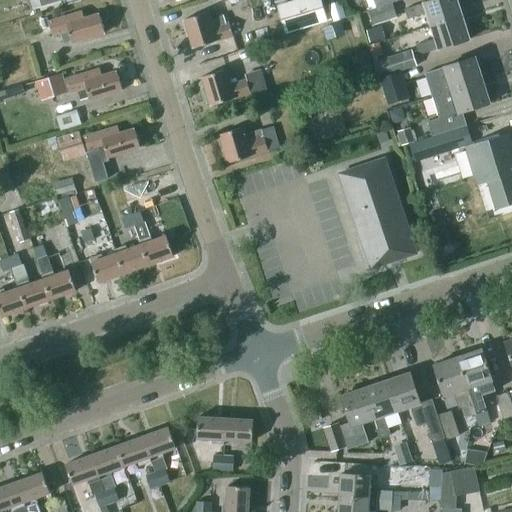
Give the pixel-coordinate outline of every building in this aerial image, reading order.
[(12,16),(47,8),(44,0),(19,0),(9,2),(12,16)] [(320,0),(303,0),(281,7),(289,34),(327,22),(320,0)] [(334,19),(345,16),(340,0),(329,3),(334,19)] [(425,12),(429,25),(461,16),(455,0),(432,0),(404,9),(407,18),(425,12)] [(367,12),(371,24),(394,17),(390,5),(367,12)] [(81,12),(48,22),(46,14),(20,22),(24,35),(39,30),(40,35),(51,32),(52,36),(68,31),(71,42),(104,33),(98,14),(83,18),(81,12)] [(183,20),(192,48),(232,36),(228,23),(226,24),(223,15),(210,19),(208,13),(183,20)] [(461,16),(429,25),(433,38),(415,44),(418,54),(438,48),(438,49),(468,39),(461,16)] [(381,26),(365,31),(369,43),(385,38),(381,26)] [(379,43),(368,46),(371,58),(382,54),(379,43)] [(377,78),(417,66),(412,51),(373,62),(377,78)] [(423,71),(431,94),(480,79),(472,56),(444,66),(444,65),(423,71)] [(66,79),(70,92),(78,90),(81,101),(89,98),(89,100),(122,90),(116,71),(101,75),(99,68),(66,79)] [(201,77),(209,106),(249,93),(245,80),(230,84),(226,70),(201,77)] [(62,74),(47,78),(35,82),(41,102),(68,93),(64,79),(62,74)] [(402,74),(378,81),(387,107),(410,100),(402,74)] [(488,103),(480,79),(431,94),(439,118),(427,122),(432,136),(466,125),(462,112),(488,103)] [(22,86),(0,93),(0,102),(25,95),(22,86)] [(273,94),(256,100),(259,109),(276,104),(273,94)] [(57,115),(61,129),(80,123),(76,109),(57,115)] [(274,125),(244,134),(242,127),(218,134),(226,162),(266,150),(267,151),(280,147),(274,125)] [(103,162),(107,161),(106,158),(140,148),(134,129),(117,134),(115,127),(81,137),(86,151),(103,146),(103,148),(86,153),(95,183),(108,179),(103,162)] [(467,127),(410,145),(415,160),(471,143),(467,127)] [(397,132),(401,146),(414,141),(411,131),(410,128),(397,132)] [(86,154),(79,132),(56,139),(63,161),(86,154)] [(386,133),(377,136),(379,144),(388,141),(386,133)] [(511,176),(511,173),(511,172),(511,156),(504,133),(470,144),(482,182),(486,180),(495,209),(496,209),(496,208),(511,202),(511,176)] [(415,252),(383,158),(339,174),(371,268),(415,252)] [(75,190),(72,178),(52,184),(55,195),(75,190)] [(121,187),(126,202),(149,195),(144,179),(121,187)] [(9,213),(19,243),(29,240),(19,210),(9,213)] [(134,226),(144,222),(140,211),(130,214),(134,223),(134,226)] [(121,218),(125,229),(134,226),(134,223),(130,214),(121,218)] [(148,266),(173,257),(165,236),(152,240),(145,222),(144,222),(134,226),(140,244),(148,266)] [(85,243),(95,240),(91,228),(81,232),(85,243)] [(39,236),(29,240),(36,261),(37,260),(47,257),(39,236)] [(140,244),(127,249),(126,245),(115,249),(116,253),(124,275),(148,266),(140,244)] [(103,258),(101,254),(90,258),(99,283),(124,275),(116,253),(103,258)] [(22,266),(18,255),(9,257),(8,258),(12,269),(13,269),(22,266)] [(68,270),(54,275),(53,271),(52,272),(47,257),(37,260),(36,261),(43,279),(51,301),(75,292),(68,270)] [(8,258),(0,260),(0,264),(3,273),(12,269),(8,258)] [(43,279),(30,284),(23,265),(22,266),(13,269),(12,269),(19,288),(26,309),(51,301),(43,279)] [(0,290),(0,313),(2,318),(26,309),(19,288),(5,293),(4,289),(0,290)] [(473,413),(477,424),(489,420),(481,395),(483,394),(480,383),(490,380),(481,350),(456,358),(473,413)] [(457,390),(465,415),(473,413),(456,358),(433,365),(442,395),(457,390)] [(410,373),(387,381),(397,411),(409,407),(416,426),(426,423),(431,437),(440,434),(429,401),(420,404),(410,373)] [(365,388),(375,419),(381,438),(391,434),(385,415),(397,411),(387,381),(365,388)] [(375,419),(365,388),(342,395),(350,423),(340,426),(339,424),(326,429),(333,451),(348,446),(349,449),(368,443),(362,423),(375,419)] [(496,396),(503,419),(511,415),(511,408),(507,392),(496,396)] [(459,436),(451,412),(439,415),(448,440),(459,436)] [(198,416),(196,438),(224,439),(225,418),(198,416)] [(233,456),(235,456),(236,440),(251,441),(253,420),(225,418),(224,439),(223,455),(224,455),(233,456)] [(161,453),(175,448),(167,428),(141,437),(149,457),(154,472),(163,469),(166,468),(161,453)] [(116,446),(123,466),(137,461),(142,476),(145,475),(154,472),(149,457),(141,437),(116,446)] [(502,441),(493,444),(495,453),(504,451),(502,441)] [(406,442),(394,446),(400,465),(413,461),(406,442)] [(116,446),(90,455),(98,475),(103,490),(112,487),(115,486),(110,471),(123,466),(116,446)] [(86,479),(91,494),(94,494),(103,490),(98,475),(90,455),(64,464),(72,484),(86,479)] [(222,469),(223,455),(214,455),(213,455),(212,469),(222,469)] [(224,455),(223,455),(222,469),(232,470),(232,469),(233,456),(224,455)] [(480,492),(475,467),(462,469),(468,495),(480,492)] [(163,469),(154,472),(159,485),(168,482),(163,469)] [(468,495),(462,469),(450,472),(455,497),(468,495)] [(39,511),(34,498),(49,493),(42,472),(16,482),(23,502),(26,511),(39,511)] [(149,489),(159,485),(154,472),(145,475),(149,489)] [(454,509),(455,497),(450,472),(443,473),(440,509),(454,509)] [(379,491),(379,488),(369,488),(370,476),(340,474),(339,498),(377,500),(377,491),(379,491)] [(0,487),(0,510),(12,506),(13,511),(26,511),(23,502),(16,482),(0,487)] [(247,511),(249,487),(227,486),(225,511),(247,511)] [(103,490),(108,503),(117,500),(112,487),(103,490)] [(94,494),(97,503),(98,507),(108,503),(103,490),(94,494)] [(377,491),(377,500),(391,501),(391,492),(379,491),(377,491)] [(367,511),(368,511),(376,511),(377,511),(378,509),(376,509),(377,500),(339,498),(338,511),(367,511)] [(391,501),(377,500),(376,509),(378,509),(391,510),(400,511),(400,501),(391,501)] [(50,505),(52,511),(66,511),(62,501),(50,505)] [(196,511),(202,511),(209,511),(210,502),(196,502),(196,511)] [(497,511),(500,511),(511,509),(510,503),(496,507),(497,511)]
